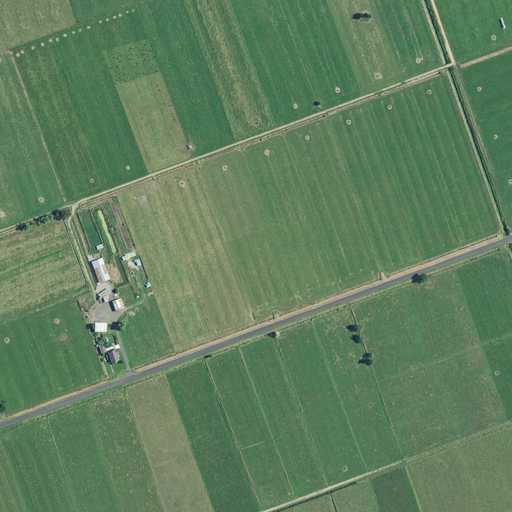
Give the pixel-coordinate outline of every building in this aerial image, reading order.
[(91,216),(89,210),(78,214),(81,220),(91,216)] [(109,279),(101,258),(91,262),(93,268),(92,268),(97,283),(109,279)] [(110,292),(108,288),(98,294),(100,298),(101,297),(105,302),(107,300),(106,299),(108,297),(107,295),(110,292)] [(124,308),(120,298),(111,301),(115,311),(124,308)] [(105,323),(94,323),(94,332),(105,332),(105,323)] [(118,354),(116,349),(107,352),(111,363),(118,360),(117,355),(118,354)]
